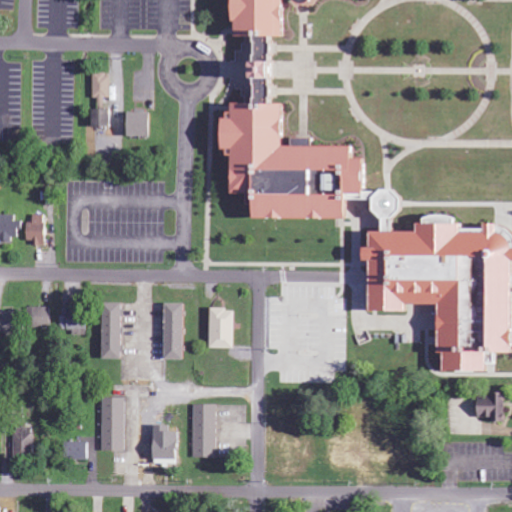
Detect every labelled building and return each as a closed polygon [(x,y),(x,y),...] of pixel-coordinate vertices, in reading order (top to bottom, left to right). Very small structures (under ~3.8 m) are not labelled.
[(284,106),(284,0),(240,0),(241,196),(256,196),(256,221),(356,221),(356,202),(385,202),(385,233),(374,233),(374,311),(444,311),(444,374),(496,374),(496,356),(511,355),(511,239),(490,228),(399,228),(417,193),(374,193),(374,162),(340,144),(293,144),(293,106),(284,106)] [(94,99),(100,99),(100,108),(107,108),(107,100),(111,100),(112,75),(94,75),(94,99)] [(94,128),(114,128),(114,111),(94,111),(94,128)] [(153,136),(153,120),(135,120),(135,136),(153,136)] [(0,241),(22,242),(22,222),(16,222),(16,216),(0,215),(0,241)] [(27,245),(47,245),(48,216),(33,216),(33,223),(27,223),(27,245)] [(126,304),(107,305),(107,360),(126,360),(126,304)] [(187,362),(189,305),(170,305),(168,361),(187,362)] [(51,308),(29,308),(30,330),(52,329),(51,308)] [(237,350),(237,310),(213,310),(213,350),(237,350)] [(0,315),(0,333),(16,334),(17,316),(0,315)] [(481,395),(480,420),(505,421),(506,396),(481,395)] [(104,452),(126,453),(127,399),(105,399),(104,452)] [(195,459),(219,459),(219,406),(196,406),(195,459)] [(15,463),(34,463),(35,430),(16,429),(15,463)] [(158,434),(157,461),(182,462),(182,435),(158,434)] [(89,443),(66,442),(66,461),(89,461),(89,443)]
